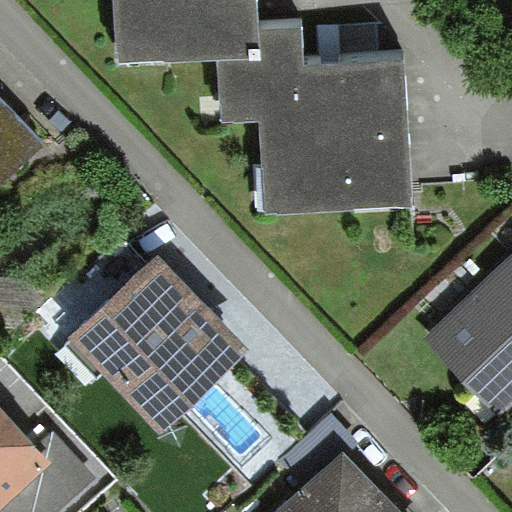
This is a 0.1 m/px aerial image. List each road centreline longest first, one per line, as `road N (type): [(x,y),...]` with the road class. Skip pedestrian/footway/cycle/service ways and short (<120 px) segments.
road 1 (residential): [(483,511),(0,12)]
road 2 (residential): [(367,0),(511,130)]
